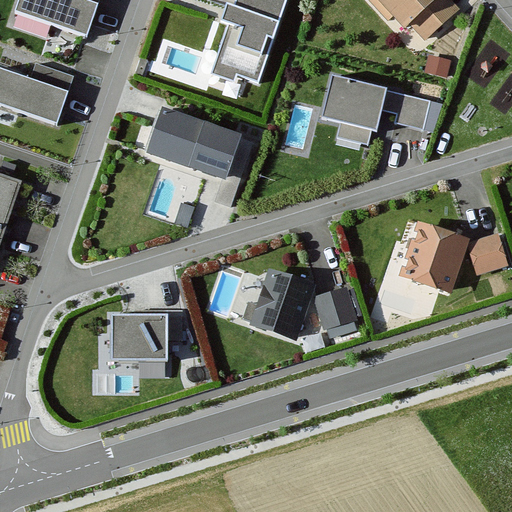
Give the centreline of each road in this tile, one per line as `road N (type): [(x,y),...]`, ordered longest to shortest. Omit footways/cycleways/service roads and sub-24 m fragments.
road 1 (tertiary): [(28,483),(511,335)]
road 2 (residential): [(47,289),(511,153)]
road 3 (residential): [(47,289),(147,0)]
road 4 (residential): [(28,483),(10,400),(47,289)]
